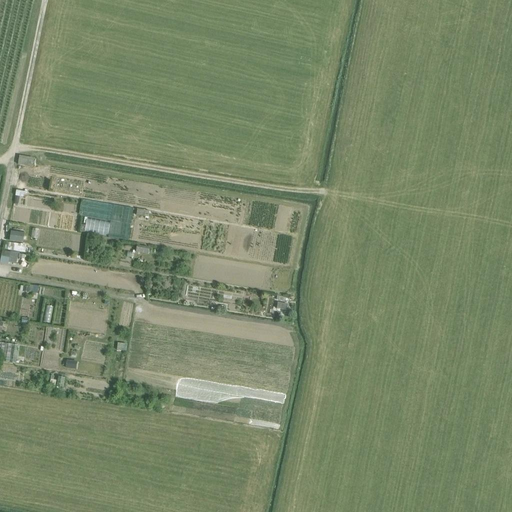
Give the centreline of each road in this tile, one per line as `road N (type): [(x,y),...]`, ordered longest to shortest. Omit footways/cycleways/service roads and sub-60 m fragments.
road 1 (track): [(290,190),(29,147),(0,159)]
road 2 (track): [(0,216),(43,0)]
